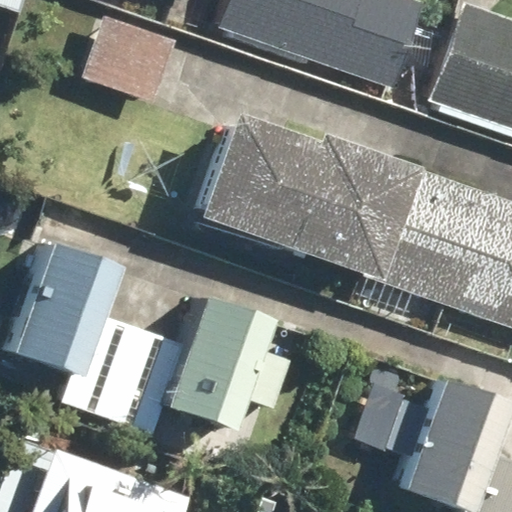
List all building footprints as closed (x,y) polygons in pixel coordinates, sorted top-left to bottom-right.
[(49,0),(0,0),(0,8),(44,20),(49,0)] [(211,0),(203,26),(378,88),(408,2),(401,0),(211,0)] [(511,22),(448,0),(447,0),(412,98),(511,133),(511,22)] [(161,39),(91,15),(70,76),(139,101),(161,39)] [(511,206),(225,105),(186,214),(511,329),(511,206)] [(104,267),(33,242),(0,334),(0,344),(62,367),(51,396),(138,427),(149,397),(217,421),(254,319),(184,294),(168,338),(89,309),(104,267)] [(494,408),(423,383),(387,484),(452,507),(450,511),(511,511),(511,461),(479,450),(494,408)] [(175,511),(182,496),(45,445),(20,511),(175,511)]
